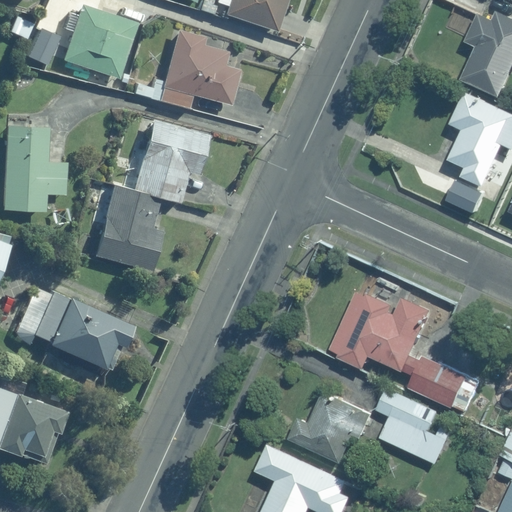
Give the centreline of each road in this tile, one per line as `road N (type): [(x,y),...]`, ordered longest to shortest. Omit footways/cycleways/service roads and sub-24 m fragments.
road 1 (secondary): [(291,179),(139,511)]
road 2 (residential): [(511,283),(291,179)]
road 3 (secondary): [(372,0),(291,179)]
